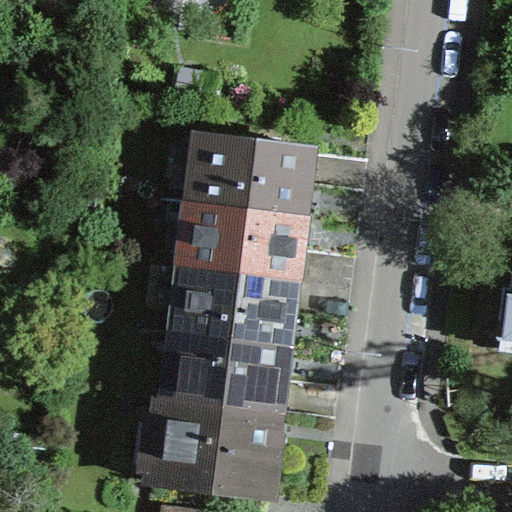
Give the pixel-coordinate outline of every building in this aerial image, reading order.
[(209,135),(201,202),(300,214),(301,210),(309,148),(209,135)] [(193,267),(292,280),(293,275),(300,214),(201,202),(193,267)] [(184,333),(284,345),(285,339),(292,280),(193,267),(184,333)] [(503,286),(497,337),(511,338),(511,273),(510,287),(503,286)] [(184,333),(176,398),(276,411),(277,405),(284,345),(184,333)] [(276,411),(176,398),(161,396),(151,481),(270,496),(273,471),(278,433),(273,432),(276,411)]
